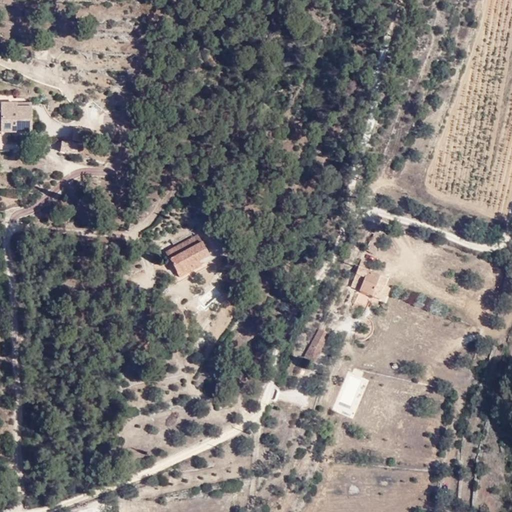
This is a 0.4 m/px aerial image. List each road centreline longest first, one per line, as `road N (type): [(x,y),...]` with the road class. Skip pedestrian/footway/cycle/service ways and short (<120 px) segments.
road 1 (track): [(8,229),(77,236),(138,225),(154,214),(172,180)]
road 2 (track): [(509,223),(357,172)]
